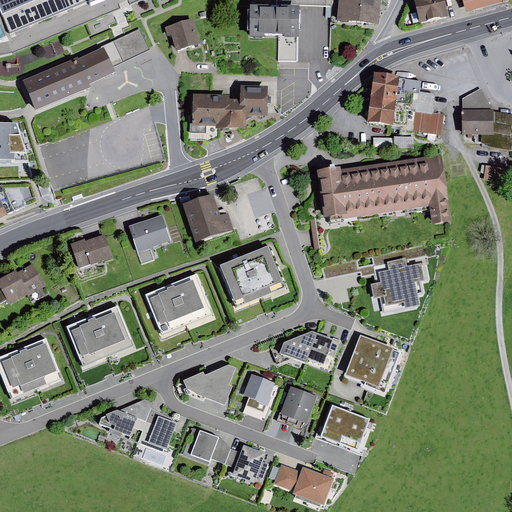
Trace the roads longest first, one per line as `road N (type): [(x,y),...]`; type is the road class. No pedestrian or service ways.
road 1 (residential): [(259,149),(310,309),(169,370)]
road 2 (primary): [(259,149),(0,245)]
road 3 (track): [(511,400),(499,320),(500,239),(468,156)]
road 4 (residential): [(169,370),(165,396),(318,455)]
road 5 (residential): [(169,370),(0,437)]
road 6 (primary): [(380,57),(259,149)]
